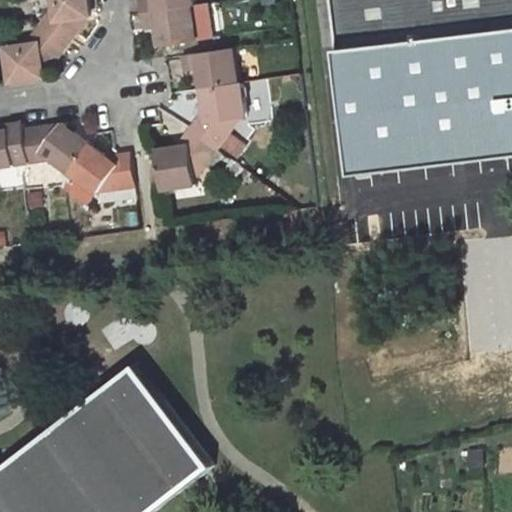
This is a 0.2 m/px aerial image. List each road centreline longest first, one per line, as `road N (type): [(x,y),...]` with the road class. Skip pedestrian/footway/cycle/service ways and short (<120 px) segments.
road 1 (residential): [(331,218),(0,262)]
road 2 (residential): [(0,103),(121,88),(110,0)]
road 3 (unknown): [(511,147),(384,164)]
